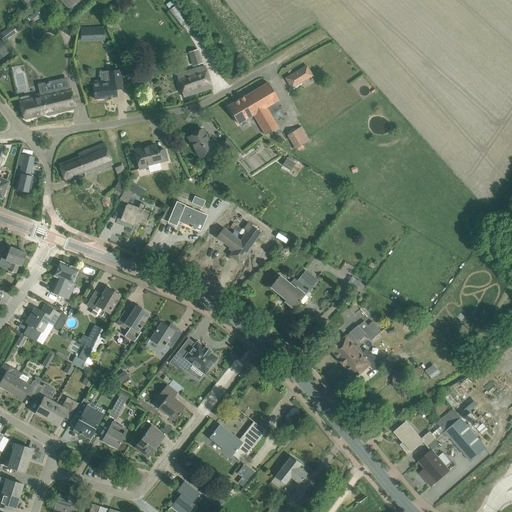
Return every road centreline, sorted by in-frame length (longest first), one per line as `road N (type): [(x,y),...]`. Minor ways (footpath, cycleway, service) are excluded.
road 1 (secondary): [(414,511),(302,376),(226,310),(51,237)]
road 2 (residential): [(47,470),(130,496),(141,491),(254,348)]
road 3 (residential): [(59,131),(187,108),(278,60)]
